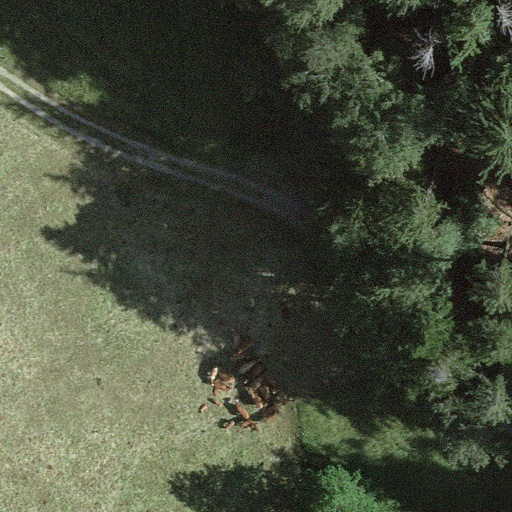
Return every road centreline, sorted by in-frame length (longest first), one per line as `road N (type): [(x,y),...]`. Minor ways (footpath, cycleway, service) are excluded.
road 1 (track): [(0,80),(74,130),(291,211)]
road 2 (residential): [(291,211),(356,247),(511,382)]
